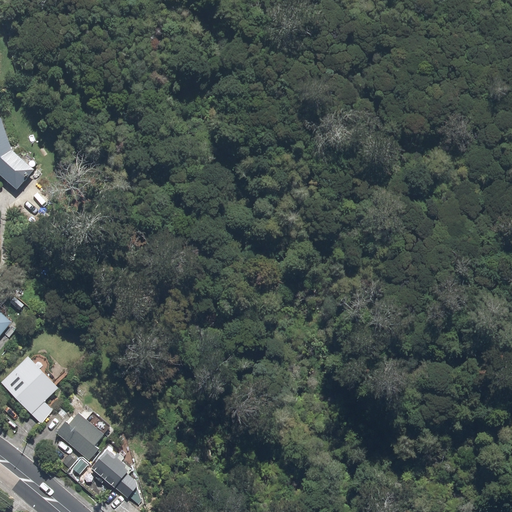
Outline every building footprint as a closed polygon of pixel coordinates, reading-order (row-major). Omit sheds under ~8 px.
[(2,119),(0,119),(0,174),(18,191),(35,171),(13,151),(2,119)] [(0,335),(11,323),(0,314),(0,335)] [(58,388),(30,360),(5,384),(32,413),(58,388)] [(46,404),(35,415),(42,422),(52,410),(46,404)] [(68,424),(60,433),(90,459),(98,449),(94,446),(104,435),(80,415),(71,426),(68,424)] [(126,467),(109,452),(95,469),(126,496),(137,482),(127,474),(129,472),(124,469),(126,467)] [(88,465),(82,460),(74,470),(80,475),(88,465)]
